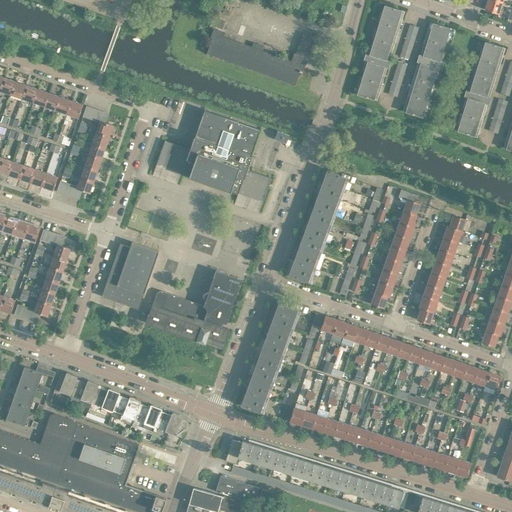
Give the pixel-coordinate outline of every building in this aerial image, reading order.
[(228,0),(227,0),(226,5),(238,9),(239,4),(228,0)] [(502,2),(495,0),(487,0),(485,9),(498,14),(502,2)] [(401,10),(384,5),(379,21),(396,26),(401,10)] [(379,21),(374,37),(391,43),(396,26),(379,21)] [(450,28),(433,22),(428,39),(444,44),(450,28)] [(413,25),(410,24),(400,56),(408,59),(418,27),(415,26),(415,25),(413,25)] [(210,38),(212,38),(206,54),(207,54),(207,53),(221,58),(221,59),(221,60),(222,58),(236,63),(235,65),(236,65),(236,64),(250,69),(250,70),(251,69),(265,74),(264,76),(265,76),(265,74),(280,79),(279,81),(280,81),(280,80),(294,85),(293,86),(294,86),(299,71),(302,72),(302,71),(304,68),(305,68),(307,61),(306,61),(315,37),(304,33),(296,53),(294,53),(291,61),(280,57),(281,53),(279,57),(262,51),(264,47),(253,43),(251,47),(235,41),(236,37),(236,36),(234,41),(223,36),(224,32),(214,29),(210,38)] [(374,37),(369,54),(386,59),(391,43),(374,37)] [(428,39),(423,55),(439,60),(444,44),(428,39)] [(502,47),(485,41),(480,58),(497,63),(502,47)] [(369,54),(365,53),(363,60),(367,61),(384,67),(387,68),(389,60),(386,59),(369,54)] [(419,54),(417,61),(420,62),(437,68),(441,69),(443,62),(439,60),(423,55),(419,54)] [(480,58),(474,74),(492,79),(497,63),(480,58)] [(384,67),(367,61),(362,78),(379,83),(384,67)] [(501,93),(509,95),(511,84),(511,61),(501,93)] [(388,94),(396,96),(406,64),(398,62),(388,94)] [(420,62),(415,79),(432,84),(437,68),(420,62)] [(469,91),(486,96),(492,79),(474,74),(469,91)] [(0,87),(0,90),(10,94),(15,81),(4,77),(0,87)] [(362,78),(356,94),(374,99),(379,83),(362,78)] [(415,79),(410,95),(427,101),(432,84),(415,79)] [(10,94),(22,98),(26,85),(15,81),(10,94)] [(22,98),(33,102),(37,89),(26,85),(22,98)] [(33,102),(44,106),(49,93),(37,89),(33,102)] [(466,89),(464,97),(467,98),(484,103),(488,104),(490,97),(486,96),(469,91),(466,89)] [(44,106),(55,110),(60,97),(49,93),(44,106)] [(410,95),(405,112),(422,117),(427,101),(410,95)] [(55,110),(67,114),(71,100),(60,97),(55,110)] [(467,98),(462,114),(479,119),(484,103),(467,98)] [(489,130),(497,133),(507,101),(499,99),(489,130)] [(71,100),(67,114),(78,118),(83,104),(71,100)] [(83,116),(88,118),(92,108),(86,106),(83,116)] [(88,118),(94,120),(97,110),(92,108),(88,118)] [(234,204),(259,213),(272,178),(246,169),(260,129),(204,109),(190,149),(164,140),(152,175),(177,184),(181,173),(238,193),(234,204)] [(94,120),(99,121),(100,120),(103,111),(97,110),(94,120)] [(100,120),(106,122),(109,113),(103,111),(100,120)] [(462,114),(457,131),(474,136),(479,119),(462,114)] [(99,121),(96,131),(109,136),(113,125),(106,122),(100,120),(99,121)] [(96,131),(92,143),(105,147),(109,136),(96,131)] [(277,132),(275,138),(286,142),(288,135),(277,132)] [(92,143),(88,154),(101,159),(105,147),(92,143)] [(88,154),(84,165),(97,170),(101,159),(88,154)] [(0,160),(0,171),(8,174),(12,161),(1,157),(0,160)] [(8,174),(19,178),(24,165),(12,161),(8,174)] [(19,178),(30,182),(35,169),(24,165),(19,178)] [(84,165),(80,177),(93,181),(97,170),(84,165)] [(30,182),(42,186),(46,173),(35,169),(30,182)] [(308,281),(313,267),(345,179),(353,182),(355,182),(357,181),(357,179),(357,177),(355,176),(352,175),(349,174),(341,171),(340,175),(327,170),(326,174),(325,174),(323,179),(324,180),(319,192),(317,196),(318,196),(310,218),(309,218),(307,223),(308,223),(300,245),(299,245),(298,249),(298,250),(294,261),(294,260),(293,263),(289,274),(308,281)] [(46,173),(42,186),(53,190),(57,177),(46,173)] [(76,188),(82,190),(89,193),(93,181),(80,177),(77,187),(76,188)] [(57,191),(62,193),(66,183),(60,181),(57,191)] [(62,193),(68,195),(71,185),(66,183),(62,193)] [(68,195),(73,197),(76,188),(77,187),(71,185),(68,195)] [(373,198),(372,199),(378,201),(382,189),(377,187),(373,198)] [(76,188),(73,197),(79,199),(82,190),(76,188)] [(407,200),(403,210),(416,214),(420,202),(416,201),(418,195),(401,189),(398,197),(407,200)] [(367,190),(365,196),(373,198),(374,194),(372,193),(372,192),(367,190)] [(378,201),(372,199),(369,210),(374,212),(378,201)] [(403,210),(399,222),(414,227),(418,215),(416,214),(403,210)] [(356,212),(354,220),(359,222),(362,214),(356,212)] [(368,213),(363,225),(369,227),(373,215),(368,213)] [(453,214),(449,226),(461,230),(465,219),(453,214)] [(1,229),(13,233),(17,220),(6,216),(1,229)] [(13,233),(24,237),(29,224),(17,220),(13,233)] [(399,222),(395,233),(410,238),(414,227),(399,222)] [(29,224),(24,237),(35,241),(40,228),(29,224)] [(369,227),(363,225),(359,237),(365,239),(369,227)] [(447,225),(443,237),(457,242),(461,230),(449,226),(447,225)] [(40,239),(46,241),(49,231),(44,229),(40,239)] [(46,241),(51,243),(55,233),(49,231),(46,241)] [(51,243),(56,245),(57,243),(60,235),(55,233),(51,243)] [(395,233),(391,245),(405,250),(410,238),(395,233)] [(57,243),(63,245),(66,236),(60,235),(57,243)] [(443,237),(439,249),(453,254),(457,242),(443,237)] [(347,239),(345,247),(350,249),(353,241),(347,239)] [(358,240),(354,252),(360,254),(364,242),(358,240)] [(106,283),(103,291),(108,293),(106,298),(138,309),(143,294),(144,293),(143,293),(158,252),(158,251),(131,242),(131,243),(132,243),(130,247),(120,243),(106,283)] [(57,245),(53,255),(66,259),(70,248),(63,245),(57,243),(56,245),(57,245)] [(391,245),(387,257),(401,262),(405,250),(391,245)] [(439,249),(435,260),(449,265),(453,254),(439,249)] [(360,254),(354,252),(350,264),(355,266),(360,254)] [(53,255),(49,266),(63,270),(66,259),(53,255)] [(387,257),(383,268),(397,273),(401,262),(387,257)] [(435,260),(431,272),(445,277),(449,265),(435,260)] [(49,266),(45,277),(59,282),(63,270),(49,266)] [(349,267),(344,279),(350,281),(355,269),(349,267)] [(383,268),(379,280),(393,285),(397,273),(383,268)] [(204,343),(221,349),(227,332),(228,329),(221,326),(222,322),(226,323),(241,279),(215,270),(208,292),(202,295),(205,301),(204,306),(161,291),(157,293),(153,302),(146,322),(204,343)] [(431,272),(427,284),(441,289),(445,277),(431,272)] [(511,274),(505,272),(501,284),(511,287),(511,274)] [(45,277),(42,288),(55,293),(59,282),(45,277)] [(350,281),(344,279),(339,293),(345,295),(350,281)] [(375,292),(387,296),(389,297),(393,285),(379,280),(375,292)] [(427,284),(423,295),(437,300),(441,289),(427,284)] [(511,287),(501,284),(497,295),(511,300),(511,299),(511,287)] [(42,288),(38,300),(51,304),(55,293),(42,288)] [(387,296),(375,292),(371,303),(383,308),(387,296)] [(419,307),(421,308),(433,312),(437,300),(423,295),(419,307)] [(497,295),(493,307),(508,312),(511,300),(497,295)] [(4,296),(0,306),(0,309),(10,313),(15,300),(4,296)] [(34,311),(39,313),(47,316),(51,304),(38,300),(34,310),(34,311)] [(260,411),(265,397),(297,309),(306,312),(308,312),(309,311),(310,309),(309,307),(308,306),(304,305),(294,301),(293,305),(280,300),(242,404),(260,411)] [(14,314),(20,316),(23,306),(18,304),(14,314)] [(20,316),(25,318),(29,308),(23,306),(20,316)] [(493,307),(489,319),(504,324),(508,312),(493,307)] [(25,318),(31,320),(34,311),(34,310),(29,308),(25,318)] [(433,312),(421,308),(416,319),(429,323),(433,312)] [(34,311),(31,320),(36,322),(39,313),(34,311)] [(316,312),(312,324),(318,326),(322,314),(316,312)] [(321,329),(332,333),(336,319),(325,315),(321,329)] [(450,324),(452,319),(443,315),(439,325),(448,328),(450,324)] [(332,333),(343,336),(347,323),(336,319),(332,333)] [(489,319),(485,330),(498,335),(500,335),(504,324),(489,319)] [(343,336),(353,340),(358,327),(347,323),(343,336)] [(318,326),(312,324),(308,335),(314,337),(318,326)] [(353,340),(364,344),(369,330),(358,327),(353,340)] [(364,344),(375,348),(380,334),(369,330),(364,344)] [(498,335),(485,330),(481,342),(494,346),(498,335)] [(375,348),(386,351),(391,338),(380,334),(375,348)] [(307,338),(303,351),(308,353),(313,340),(307,338)] [(386,351),(397,355),(402,342),(391,338),(386,351)] [(397,355),(408,359),(413,346),(402,342),(397,355)] [(408,359),(419,363),(424,349),(413,346),(408,359)] [(419,363),(430,366),(435,353),(424,349),(419,363)] [(308,353),(303,351),(299,362),(305,364),(308,353)] [(430,366),(441,370),(445,357),(435,353),(430,366)] [(441,370),(452,374),(456,361),(445,357),(441,370)] [(452,374),(463,378),(467,364),(456,361),(452,374)] [(325,363),(322,371),(330,374),(333,365),(325,363)] [(382,363),(380,370),(377,379),(381,380),(386,366),(384,365),(384,363),(382,363)] [(463,378),(474,382),(478,368),(467,364),(463,378)] [(298,365),(294,378),(299,380),(304,367),(298,365)] [(36,370),(24,366),(18,384),(36,390),(48,394),(50,388),(38,384),(42,373),(42,372),(36,370)] [(42,373),(53,377),(55,372),(37,366),(36,370),(42,372),(42,373)] [(474,382),(485,385),(489,372),(478,368),(474,382)] [(358,371),(355,381),(361,383),(364,373),(358,371)] [(60,391),(68,394),(71,387),(78,390),(82,381),(76,379),(77,376),(66,372),(65,374),(61,373),(54,391),(59,393),(60,391)] [(489,372),(485,385),(495,389),(500,376),(489,372)] [(299,380),(294,378),(290,388),(296,390),(299,380)] [(80,398),(89,402),(92,395),(99,398),(103,389),(97,387),(98,384),(87,380),(86,382),(82,381),(78,390),(71,387),(68,394),(70,395),(70,394),(71,395),(69,400),(78,404),(80,398)] [(12,401),(30,407),(36,390),(18,384),(12,401)] [(101,406),(110,410),(113,403),(121,406),(124,397),(119,395),(120,392),(108,388),(107,391),(103,389),(99,398),(92,395),(89,402),(91,403),(92,402),(95,404),(92,413),(96,415),(100,406),(101,406)] [(333,398),(331,404),(330,406),(333,407),(333,405),(335,406),(340,391),(336,390),(334,396),(333,398)] [(289,391),(285,404),(290,406),(295,393),(289,391)] [(52,395),(49,402),(55,404),(58,397),(52,395)] [(122,415),(132,418),(134,411),(142,414),(145,405),(140,403),(141,400),(129,396),(128,399),(124,397),(121,406),(113,403),(110,410),(112,411),(113,410),(123,414),(122,415)] [(420,396),(417,403),(428,406),(430,399),(420,396)] [(460,399),(457,410),(462,412),(466,401),(460,399)] [(30,407),(12,401),(6,418),(24,424),(30,407)] [(143,423),(153,426),(155,420),(163,422),(166,413),(161,411),(162,408),(151,404),(150,407),(145,405),(142,414),(134,411),(132,418),(134,419),(134,418),(144,422),(143,423)] [(290,406),(285,404),(280,417),(286,419),(290,406)] [(290,421),(301,424),(305,411),(294,407),(290,421)] [(427,408),(421,425),(426,427),(432,410),(427,408)] [(301,424),(312,428),(316,414),(305,411),(301,424)] [(155,420),(153,426),(155,427),(164,430),(163,434),(167,436),(168,432),(176,435),(182,437),(188,421),(182,419),(183,416),(172,412),(171,415),(166,413),(163,422),(155,420)] [(160,511),(161,511),(162,510),(161,509),(162,508),(163,508),(163,506),(162,506),(164,502),(165,501),(164,501),(165,499),(166,499),(166,498),(165,498),(157,495),(156,494),(156,495),(146,491),(144,491),(136,488),(137,488),(135,487),(135,488),(125,484),(128,475),(129,474),(128,474),(133,461),(134,460),(134,459),(138,446),(139,445),(54,413),(50,415),(39,443),(0,429),(0,486),(7,489),(7,490),(8,490),(9,490),(19,493),(18,494),(20,494),(28,496),(27,497),(29,497),(39,500),(39,501),(40,501),(48,503),(48,504),(49,505),(50,504),(60,507),(59,508),(61,509),(61,508),(69,511),(70,511),(72,511),(160,511)] [(312,428),(323,431),(327,418),(316,414),(312,428)] [(479,422),(483,424),(485,418),(486,416),(483,415),(483,417),(481,417),(473,415),(472,420),(479,422)] [(323,431),(334,434),(338,421),(327,418),(323,431)] [(334,434),(345,438),(349,424),(338,421),(334,434)] [(345,438),(356,441),(360,428),(349,424),(345,438)] [(469,427),(466,435),(463,444),(469,446),(474,428),(469,427)] [(356,441),(367,445),(371,431),(360,428),(356,441)] [(367,445),(378,448),(382,435),(371,431),(367,445)] [(378,448),(389,452),(393,438),(382,435),(378,448)] [(389,452),(400,455),(404,442),(393,438),(389,452)] [(238,457),(256,462),(261,445),(243,440),(242,443),(232,440),(225,461),(235,464),(238,457)] [(400,455),(411,458),(415,445),(404,442),(400,455)] [(256,462),(273,468),(279,451),(261,445),(256,462)] [(411,458),(422,462),(426,449),(415,445),(411,458)] [(422,462),(433,465),(437,452),(426,449),(422,462)] [(273,468),(291,473),(296,456),(279,451),(273,468)] [(433,465),(444,469),(448,455),(437,452),(433,465)] [(511,457),(504,454),(500,465),(511,468),(511,457)] [(444,469),(455,472),(459,459),(448,455),(444,469)] [(291,473),(309,479),(314,462),(296,456),(291,473)] [(459,459),(455,472),(466,476),(470,462),(459,459)] [(309,479),(327,484),(332,467),(314,462),(309,479)] [(231,472),(251,478),(253,472),(233,465),(231,472)] [(511,478),(511,468),(500,465),(497,475),(511,480),(511,478)] [(327,484),(344,490),(350,473),(332,467),(327,484)] [(251,478),(268,484),(270,477),(253,472),(251,478)] [(344,490),(362,495),(367,479),(350,473),(344,490)] [(224,493),(247,501),(254,503),(259,487),(220,476),(216,491),(224,493)] [(268,484),(286,489),(288,483),(270,477),(268,484)] [(362,495),(380,501),(385,484),(367,479),(362,495)] [(286,489),(304,495),(306,488),(288,483),(286,489)] [(385,484),(380,501),(398,506),(403,490),(385,484)] [(193,488),(192,489),(192,490),(190,496),(190,497),(189,502),(188,502),(188,503),(185,511),(207,511),(209,509),(218,511),(222,495),(221,495),(215,493),(214,493),(208,491),(207,491),(201,489),(200,489),(195,488),(194,488),(193,488)] [(262,488),(259,497),(275,502),(277,493),(262,488)] [(304,495),(322,500),(324,494),(306,488),(304,495)] [(243,511),(247,501),(224,493),(221,505),(242,511),(243,511)] [(322,500),(339,506),(341,499),(324,494),(322,500)] [(417,511),(437,511),(441,501),(423,496),(417,511)] [(339,506),(357,511),(359,505),(341,499),(339,506)] [(437,511),(456,511),(458,507),(441,501),(437,511)]
